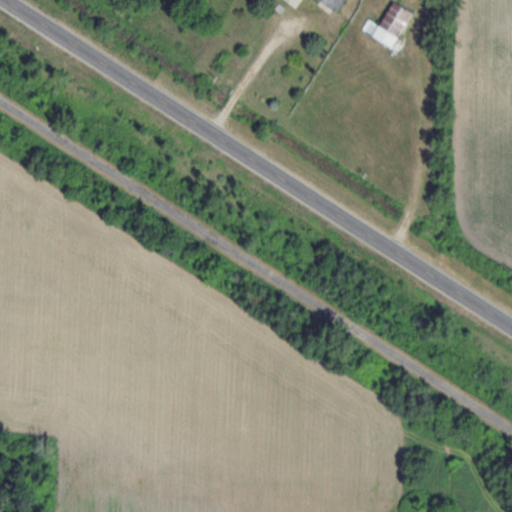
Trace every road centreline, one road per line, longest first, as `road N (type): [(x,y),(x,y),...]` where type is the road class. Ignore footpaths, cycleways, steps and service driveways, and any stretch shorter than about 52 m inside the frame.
road 1 (tertiary): [(511,322),(10,0)]
road 2 (residential): [(404,253),(438,102),(438,0)]
